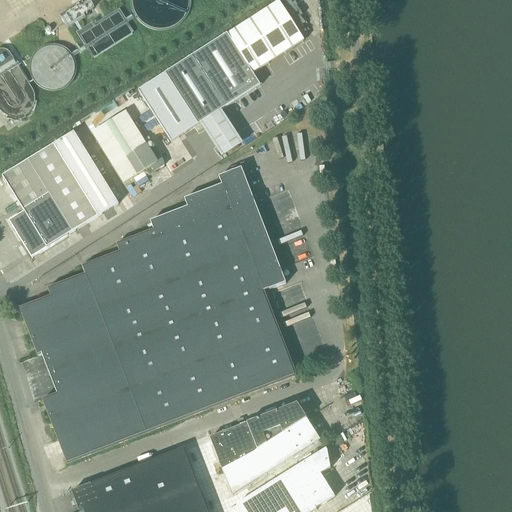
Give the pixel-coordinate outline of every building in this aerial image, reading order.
[(93,10),(89,3),(80,9),(79,7),(70,13),(77,24),(85,19),(83,16),(93,10)] [(260,87),(227,36),(165,76),(167,79),(155,87),(185,135),(198,127),(260,87)] [(125,114),(91,135),(123,186),(136,178),(126,161),(147,148),(125,114)] [(24,214),(9,224),(32,260),(119,206),(74,134),(2,179),(24,214)] [(158,155),(154,150),(147,148),(126,161),(136,178),(151,168),(154,174),(164,168),(162,161),(158,155)] [(234,173),(219,179),(222,187),(185,201),(188,209),(151,224),(154,232),(116,247),(119,254),(82,269),(85,277),(48,291),(51,299),(20,311),(38,358),(49,353),(65,393),(42,402),(67,465),(296,376),(263,290),(268,287),(269,291),(286,284),(245,178),(250,176),(246,167),(242,166),(233,169),(234,173)] [(297,406),(250,424),(259,449),(306,420),(297,406)] [(243,419),(237,421),(239,427),(246,425),(243,419)] [(259,449),(250,424),(210,440),(233,497),(320,442),(306,420),(259,449)] [(327,449),(236,507),(239,511),(314,511),(317,511),(316,509),(335,497),(321,475),(331,469),(328,451),(327,449)] [(208,511),(185,450),(72,493),(75,500),(73,501),(75,507),(77,506),(79,511),(83,511),(91,509),(92,511),(208,511)]
